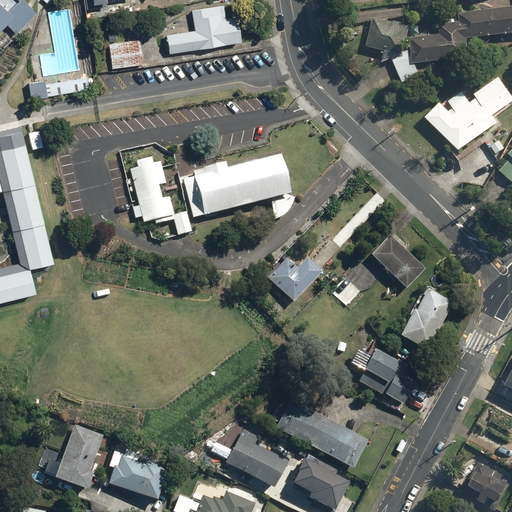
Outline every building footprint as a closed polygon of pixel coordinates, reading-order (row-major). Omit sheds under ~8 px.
[(0,0),(0,31),(7,25),(16,34),(36,13),(23,0),(0,0)] [(140,0),(127,2),(128,11),(142,9),(140,0)] [(193,30),(165,34),(168,54),(197,49),(196,47),(224,43),(218,6),(190,10),(193,30)] [(511,6),(441,15),(443,34),(412,37),(414,62),(472,58),(470,37),(511,31),(511,6)] [(375,15),(368,45),(405,53),(411,24),(375,15)] [(139,39),(107,43),(111,68),(142,63),(139,39)] [(420,75),(409,52),(394,59),(405,82),(420,75)] [(511,106),(511,89),(502,74),(475,92),(479,97),(456,112),(445,102),(428,117),(461,151),(504,122),(499,115),(511,106)] [(43,80),(27,82),(30,99),(47,97),(47,95),(87,89),(86,77),(44,83),(43,80)] [(40,130),(29,133),(33,148),(44,145),(40,130)] [(499,141),(494,135),(487,141),(498,153),(506,146),(500,140),(499,141)] [(0,149),(0,152),(27,267),(52,261),(24,143),(0,149)] [(511,152),(509,156),(511,158),(502,170),(511,178),(511,152)] [(205,174),(182,180),(192,219),(288,195),(278,157),(227,169),(225,163),(203,168),(205,174)] [(190,232),(185,212),(172,215),(168,197),(160,199),(157,185),(164,183),(159,162),(151,164),(150,158),(135,161),(137,168),(129,170),(143,224),(153,221),(154,225),(173,221),(176,235),(190,232)] [(388,234),(369,254),(404,288),(423,268),(388,234)] [(285,259),(266,278),(291,302),(321,272),(306,257),(295,268),(285,259)] [(0,299),(34,292),(28,268),(0,274),(0,299)] [(344,273),(328,290),(345,307),(362,290),(344,273)] [(412,308),(397,336),(425,351),(452,302),(426,288),(414,310),(412,308)] [(394,362),(372,350),(356,383),(402,406),(413,383),(401,377),(407,365),(396,359),(394,362)] [(288,402),(274,429),(352,469),(366,441),(288,402)] [(73,424),(53,478),(86,490),(93,473),(89,471),(102,435),(73,424)] [(245,424),(223,463),(272,489),(286,463),(253,445),(260,432),(245,424)] [(120,455),(117,467),(112,465),(106,484),(155,500),(166,468),(144,460),(143,463),(120,455)] [(335,511),(351,484),(306,458),(292,482),(311,492),(308,498),(333,511),(335,511)] [(478,461),(468,479),(463,490),(471,494),(475,486),(484,491),(480,498),(490,503),(494,496),(504,502),(511,486),(511,484),(503,479),(505,475),(478,461)] [(209,499),(201,496),(194,511),(248,511),(252,505),(223,493),(220,500),(211,496),(209,499)]
